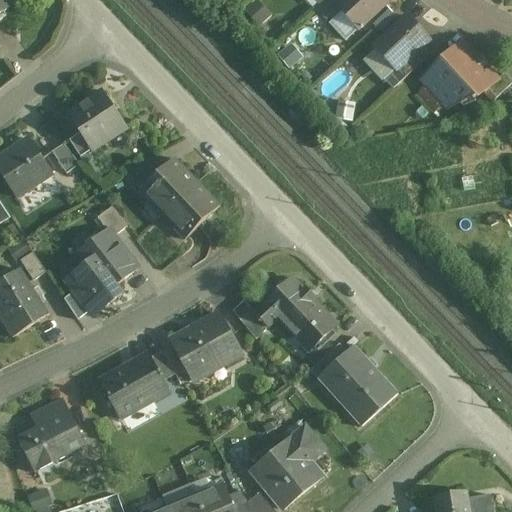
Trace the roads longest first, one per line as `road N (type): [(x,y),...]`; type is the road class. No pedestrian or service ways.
road 1 (residential): [(0,388),(148,314),(244,254),(283,217)]
road 2 (residential): [(473,411),(283,217)]
road 3 (residential): [(283,217),(98,20)]
road 4 (residential): [(364,511),(473,411)]
road 5 (residential): [(0,106),(73,50),(98,20)]
